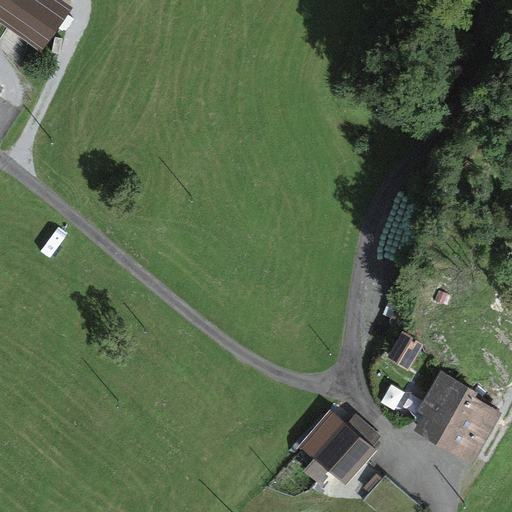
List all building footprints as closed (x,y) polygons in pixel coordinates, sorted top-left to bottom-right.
[(78,3),(73,0),(7,0),(2,8),(52,42),(78,3)] [(0,95),(12,80),(0,70),(0,95)] [(400,349),(418,360),(431,339),(413,328),(400,349)] [(436,422),(483,447),(506,404),(459,379),(436,422)] [(354,400),(324,439),(354,462),(368,444),(383,455),(399,435),(354,400)]
